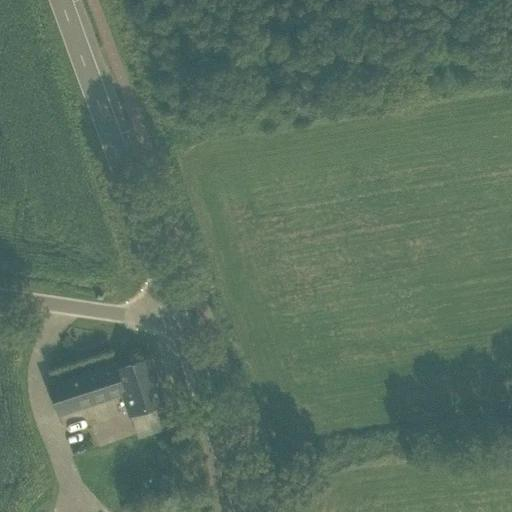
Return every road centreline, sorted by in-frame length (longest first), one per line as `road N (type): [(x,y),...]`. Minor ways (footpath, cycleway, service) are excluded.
road 1 (tertiary): [(172,306),(60,0)]
road 2 (tertiary): [(238,511),(172,306)]
road 3 (unclassified): [(172,306),(130,313),(0,294)]
